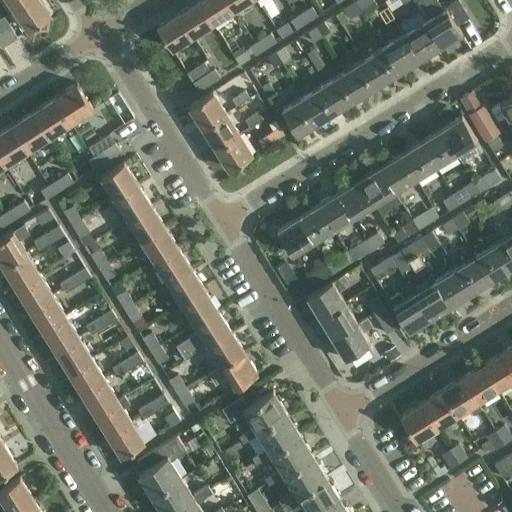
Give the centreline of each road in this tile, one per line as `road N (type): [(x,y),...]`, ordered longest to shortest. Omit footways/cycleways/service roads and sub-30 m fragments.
road 1 (residential): [(221,224),(511,43)]
road 2 (residential): [(339,416),(221,224)]
road 3 (residential): [(221,224),(104,32)]
road 4 (residential): [(339,416),(511,309)]
road 5 (tertiary): [(108,511),(0,340)]
road 6 (residential): [(0,98),(104,32)]
